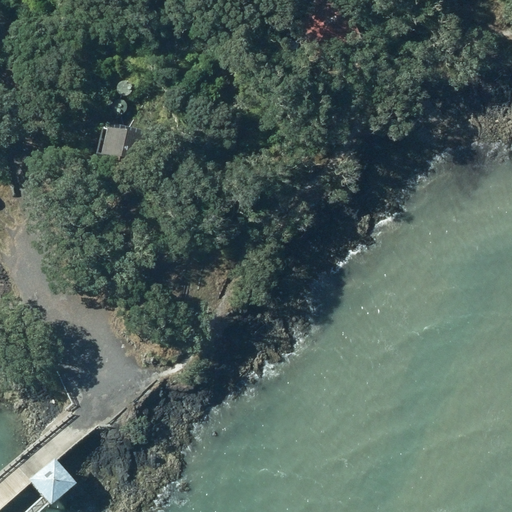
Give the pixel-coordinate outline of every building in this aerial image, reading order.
[(291,0),(304,23),(291,29),(307,59),(339,42),(317,0),(291,0)] [(120,97),(122,98),(124,98),(127,98),(129,96),(130,95),(131,92),(131,90),(130,88),(129,86),(127,85),(124,84),(122,84),(120,85),(118,87),(117,89),(117,91),(117,93),(118,96),(120,97)] [(114,116),(116,117),(119,118),(121,117),(123,116),(125,114),(125,112),(125,109),(125,107),(123,105),(121,104),(119,103),(116,103),(114,104),(112,106),(111,108),(111,110),(111,113),(112,115),(114,116)] [(144,142),(106,133),(99,160),(138,169),(144,142)] [(52,467),(30,487),(51,510),(73,490),(52,467)]
